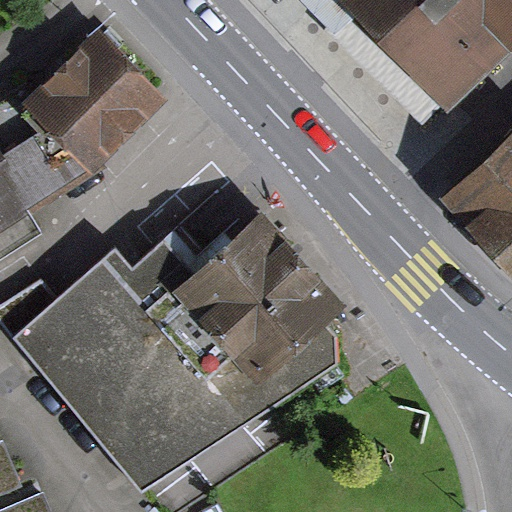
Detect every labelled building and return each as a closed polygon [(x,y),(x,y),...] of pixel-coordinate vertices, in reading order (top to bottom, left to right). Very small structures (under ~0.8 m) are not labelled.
[(511,0),(362,0),(440,88),(511,24),(511,0)] [(103,29),(35,94),(93,153),(161,88),(103,29)] [(511,154),(463,198),(511,253),(511,154)] [(0,225),(27,208),(0,166),(0,225)] [(117,245),(19,324),(143,483),(336,361),(335,328),(322,312),(336,301),(260,207),(194,260),(171,232),(132,264),(117,245)]
